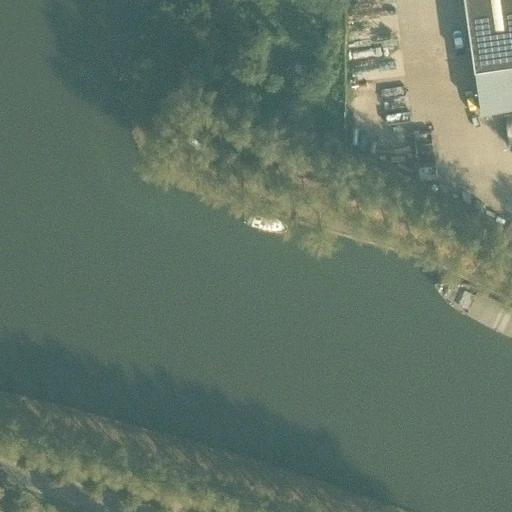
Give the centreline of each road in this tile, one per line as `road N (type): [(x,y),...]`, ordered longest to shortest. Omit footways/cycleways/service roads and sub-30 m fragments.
road 1 (unknown): [(433,0),(457,125),(493,170),(511,171)]
road 2 (unclassified): [(129,511),(0,465)]
road 3 (unclassified): [(511,256),(389,201)]
